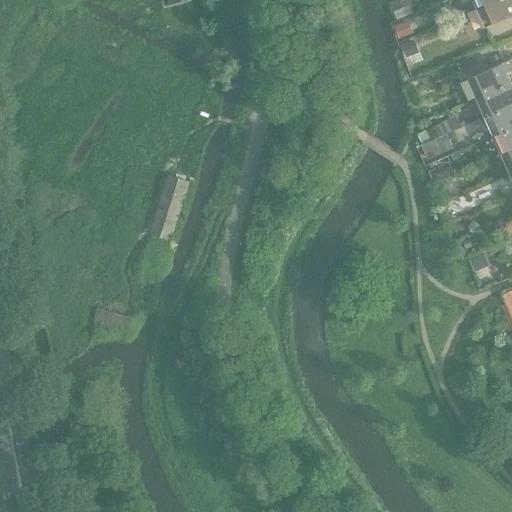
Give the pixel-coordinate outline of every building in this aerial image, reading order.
[(473,0),(477,8),(495,0),(473,0)] [(511,0),(495,0),(477,8),(486,28),(511,16),(511,0)] [(412,41),(401,46),(406,58),(417,53),(412,41)] [(511,59),(468,79),(477,99),(511,83),(507,74),(511,71),(511,59)] [(511,84),(511,83),(477,99),(485,117),(511,105),(511,84)] [(511,105),(485,117),(493,136),(511,127),(511,105)] [(442,125),(426,132),(431,142),(446,135),(442,125)] [(511,127),(493,136),(501,155),(511,149),(511,127)] [(430,143),(421,147),(428,160),(436,156),(430,143)] [(511,149),(501,155),(510,173),(511,172),(511,149)] [(448,164),(429,173),(434,186),(454,177),(448,164)] [(170,176),(151,234),(171,240),(189,182),(170,176)] [(485,255),(470,262),(474,273),(490,266),(485,255)] [(129,336),(134,317),(99,309),(94,328),(129,336)]
